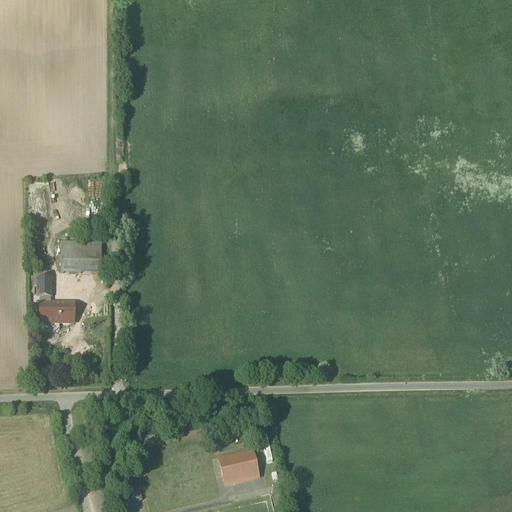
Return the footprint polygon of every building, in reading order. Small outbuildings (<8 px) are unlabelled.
[(101,245),(60,245),(60,274),(101,275),(101,245)] [(56,291),(49,291),(49,297),(42,297),(42,329),(62,329),(62,291),(56,291)] [(96,305),(78,305),(78,330),(96,330),(96,305)] [(78,330),(65,330),(65,349),(97,350),(97,330),(96,330),(78,330)] [(259,437),(263,464),(271,463),(268,436),(259,437)] [(252,454),(219,461),(224,486),(234,484),(248,481),(248,480),(258,478),(252,454)]
